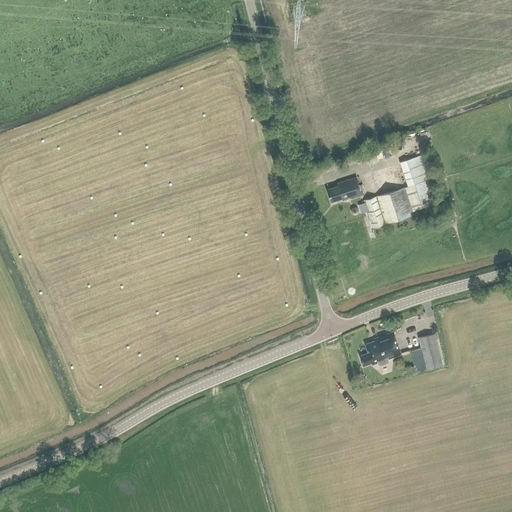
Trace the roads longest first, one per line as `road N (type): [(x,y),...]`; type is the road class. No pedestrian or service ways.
road 1 (tertiary): [(0,482),(331,328)]
road 2 (unclassified): [(331,328),(249,0)]
road 3 (tertiary): [(331,328),(511,272)]
